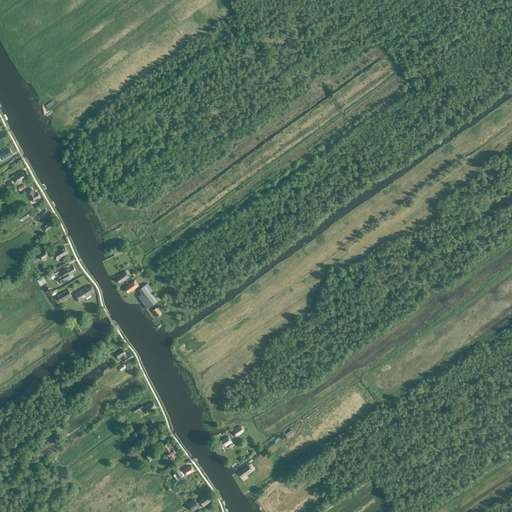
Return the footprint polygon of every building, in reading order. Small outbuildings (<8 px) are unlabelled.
[(0,154),(0,157),(2,160),(12,154),(10,149),(0,154)] [(28,175),(25,171),(15,178),(18,183),(23,180),(22,179),(28,175)] [(11,180),(5,184),(8,190),(15,186),(11,180)] [(27,192),(32,202),(40,197),(38,193),(35,194),(32,189),(27,192)] [(45,208),(35,215),(39,220),(48,213),(45,208)] [(23,220),(29,216),(26,212),(18,218),(20,220),(23,220)] [(50,223),(42,228),(45,232),(52,227),(50,223)] [(64,257),(63,256),(68,252),(64,246),(60,250),(59,249),(52,253),(58,261),(64,257)] [(34,263),(40,259),(41,260),(48,256),(45,251),(38,256),(39,257),(33,261),(34,263)] [(76,271),(73,265),(70,266),(69,264),(64,267),(65,268),(61,271),(63,274),(58,277),(62,284),(71,279),(69,275),(76,271)] [(51,277),(59,273),(57,269),(49,273),(49,274),(46,275),(48,279),(51,277)] [(116,278),(119,283),(129,277),(126,272),(116,278)] [(135,280),(127,285),(127,286),(125,288),(128,293),(131,291),(132,292),(139,286),(135,280)] [(142,294),(138,297),(147,309),(160,300),(148,283),(139,290),(142,294)] [(87,287),(75,294),(79,302),(90,295),(90,293),(94,291),(92,286),(87,288),(87,287)] [(57,296),(61,303),(72,297),(68,290),(57,296)] [(157,308),(153,311),(157,317),(161,313),(157,308)] [(87,322),(78,329),(82,333),(90,327),(87,322)] [(133,357),(130,353),(127,355),(126,354),(123,349),(114,355),(117,359),(123,356),(124,357),(123,358),(125,362),(133,357)] [(142,405),(133,410),(135,413),(144,408),(147,414),(152,411),(151,410),(156,407),(154,402),(150,405),(149,404),(143,407),(142,405)] [(240,426),(232,431),(236,437),(241,434),(241,433),(244,431),(240,426)] [(292,430),(285,435),(288,439),(295,434),(292,430)] [(217,444),(221,449),(227,445),(228,446),(232,443),(228,437),(217,444)] [(151,451),(157,446),(154,442),(148,446),(151,451)] [(167,442),(160,447),(164,453),(166,452),(172,460),(176,457),(173,454),(175,453),(176,452),(172,447),(171,448),(167,442)] [(149,453),(149,454),(145,456),(144,457),(148,463),(153,459),(149,453)] [(174,476),(176,479),(182,476),(184,474),(186,476),(194,471),(191,466),(188,468),(187,467),(182,470),(182,471),(180,472),(174,476)] [(248,466),(239,472),(242,477),(252,470),(248,466)] [(198,505),(200,504),(203,508),(208,504),(207,503),(211,500),(207,495),(199,502),(197,503),(194,499),(187,504),(193,511),(200,507),(198,505)]
